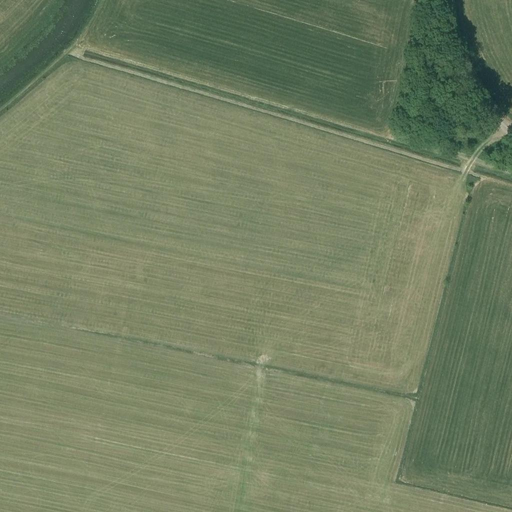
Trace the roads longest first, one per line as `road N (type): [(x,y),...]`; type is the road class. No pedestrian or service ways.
road 1 (track): [(74,42),(471,161)]
road 2 (unclassified): [(511,132),(466,76),(447,0)]
